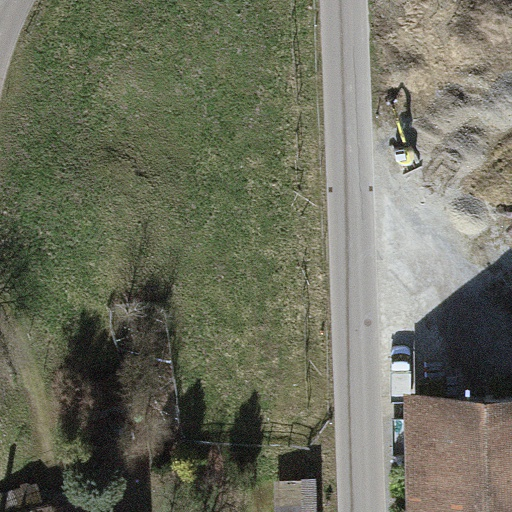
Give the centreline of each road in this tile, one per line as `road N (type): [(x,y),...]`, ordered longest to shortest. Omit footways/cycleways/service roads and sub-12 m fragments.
road 1 (unclassified): [(339,0),(362,511)]
road 2 (track): [(79,511),(0,312)]
